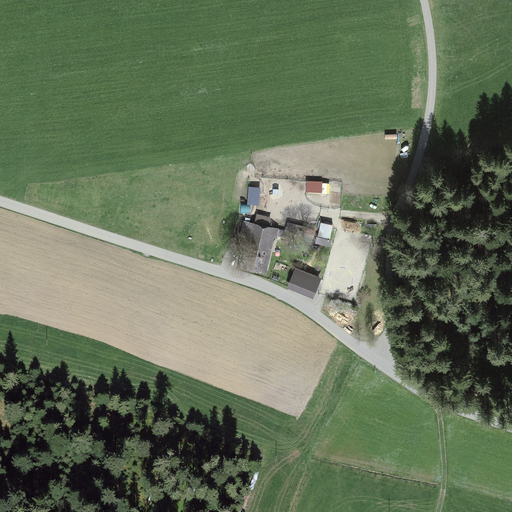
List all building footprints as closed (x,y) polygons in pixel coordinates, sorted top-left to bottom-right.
[(321,190),(321,182),(306,182),(306,189),(321,190)] [(256,189),(249,189),(248,204),(255,204),(256,189)] [(278,228),(244,221),(238,248),(249,251),(246,264),(263,268),(270,234),(276,235),(278,228)] [(333,224),(321,222),(317,237),(329,239),(333,224)] [(315,229),(288,223),(286,233),(313,240),(315,229)] [(319,282),(296,272),(290,286),(313,296),(319,282)]
